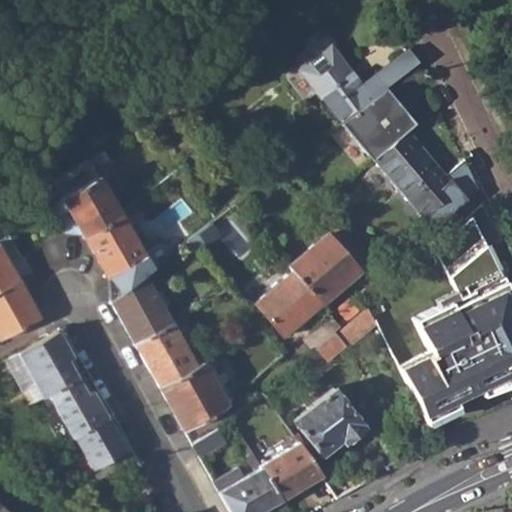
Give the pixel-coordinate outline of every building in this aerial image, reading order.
[(338,120),(369,97),(383,86),(373,73),(359,84),(347,68),(351,65),(321,29),(304,43),(303,53),(296,58),(294,69),(288,73),(286,84),(304,106),(296,112),(317,137),(338,120)] [(401,52),(386,64),(396,76),(415,61),(401,52)] [(386,64),(373,73),(383,86),(396,76),(386,64)] [(369,97),(338,120),(370,159),(404,129),(412,123),(383,86),(369,97)] [(404,129),(370,159),(421,218),(443,198),(446,179),(404,129)] [(57,199),(81,238),(120,213),(95,175),(57,199)] [(81,238),(105,275),(143,251),(120,213),(81,238)] [(185,239),(194,250),(220,230),(212,219),(185,239)] [(291,269),(319,303),(356,271),(353,267),(345,258),(356,248),(344,233),(332,243),(324,232),(286,264),(291,269)] [(431,352),(400,366),(431,426),(468,409),(463,397),(488,386),(491,393),(511,384),(511,271),(491,243),(450,274),(461,298),(415,319),(431,352)] [(345,258),(353,267),(364,257),(356,248),(345,258)] [(0,286),(15,277),(0,250),(0,286)] [(143,251),(105,275),(116,293),(142,273),(151,265),(143,251)] [(253,300),(280,334),(319,303),(291,269),(253,300)] [(107,300),(132,342),(169,321),(142,273),(116,293),(107,300)] [(116,293),(105,275),(107,300),(116,293)] [(0,286),(0,334),(37,314),(15,277),(0,286)] [(329,315),(310,331),(320,343),(332,332),(339,326),(329,315)] [(132,342),(157,386),(195,364),(169,321),(132,342)] [(56,329),(15,351),(33,382),(23,388),(30,400),(40,394),(74,376),(59,350),(66,347),(56,329)] [(324,361),(343,346),(332,332),(320,343),(313,349),(321,357),(324,361)] [(321,357),(313,349),(309,352),(316,361),(321,357)] [(298,361),(306,370),(316,361),(309,352),(298,361)] [(157,386),(181,428),(224,403),(200,361),(195,364),(157,386)] [(40,394),(65,438),(68,436),(105,415),(95,398),(89,401),(74,376),(40,394)] [(292,418),(320,453),(339,437),(342,440),(346,437),(351,443),(364,433),(359,427),(363,424),(331,385),(292,418)] [(68,436),(93,480),(131,459),(105,415),(68,436)] [(190,443),(198,457),(225,441),(217,426),(190,443)] [(445,427),(433,433),(435,437),(447,432),(445,427)] [(320,476),(297,442),(258,464),(259,466),(278,500),(320,476)] [(245,457),(252,470),(259,466),(258,464),(251,454),(245,457)] [(256,511),(278,500),(259,466),(252,470),(244,474),(238,465),(212,481),(229,511),(256,511)]
